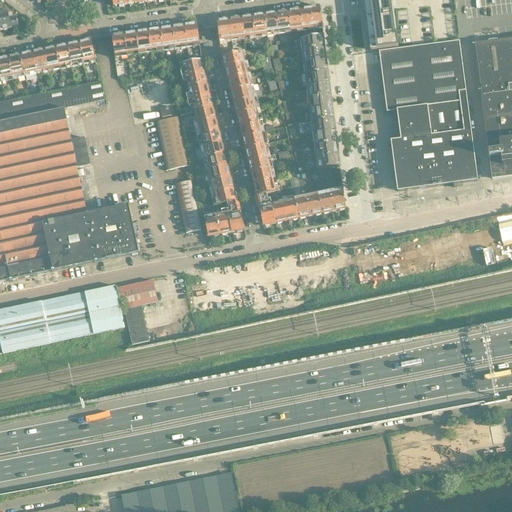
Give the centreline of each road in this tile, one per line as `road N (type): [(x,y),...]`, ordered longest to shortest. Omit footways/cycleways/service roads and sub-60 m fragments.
road 1 (unclassified): [(0,506),(511,405)]
road 2 (motorway): [(0,471),(511,374)]
road 3 (motorway): [(511,345),(0,442)]
road 4 (unclassified): [(0,302),(259,249)]
road 5 (residential): [(205,11),(259,249)]
road 6 (residential): [(368,229),(335,0)]
road 7 (unclassified): [(368,229),(511,201)]
road 8 (residential): [(205,11),(100,25),(96,0)]
